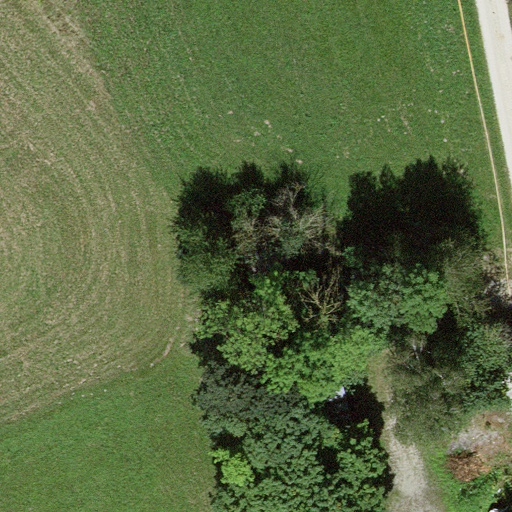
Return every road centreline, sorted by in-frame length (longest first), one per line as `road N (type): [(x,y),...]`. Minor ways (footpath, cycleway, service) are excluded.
road 1 (track): [(422,511),(395,427),(393,382),(406,344),(430,321),(511,311)]
road 2 (track): [(486,0),(511,128)]
